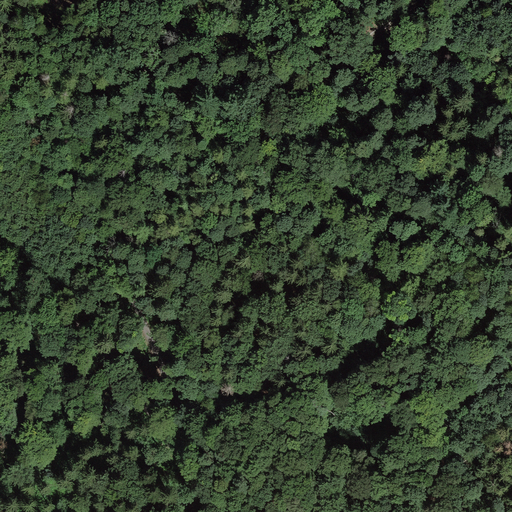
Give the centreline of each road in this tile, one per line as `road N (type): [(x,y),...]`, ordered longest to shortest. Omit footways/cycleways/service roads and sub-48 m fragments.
road 1 (track): [(213,511),(114,260),(39,112),(5,0)]
road 2 (track): [(487,511),(398,319),(360,260),(336,229),(213,123)]
road 3 (track): [(87,0),(151,73),(213,123),(293,93),(422,0)]
road 4 (track): [(0,223),(208,496)]
